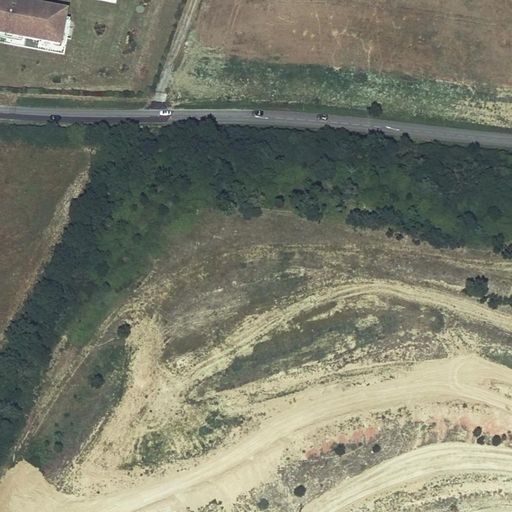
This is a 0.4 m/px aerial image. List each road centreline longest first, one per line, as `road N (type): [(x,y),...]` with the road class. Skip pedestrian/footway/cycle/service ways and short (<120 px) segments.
road 1 (track): [(511,413),(438,399),(353,409),(200,486),(77,501),(26,500),(15,472),(31,429),(85,340),(141,297),(233,251),(297,246),(511,264)]
road 2 (tertiary): [(511,139),(301,117),(0,111)]
